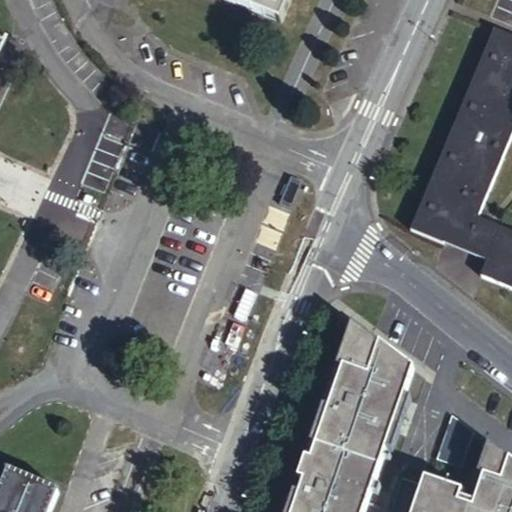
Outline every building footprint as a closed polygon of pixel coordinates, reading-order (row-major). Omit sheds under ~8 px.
[(92,0),(93,0),(111,8),(115,0),(92,0)] [(223,0),(279,23),(289,0),(223,0)] [(0,29),(0,87),(21,39),(0,29)] [(511,43),(490,35),(405,235),(439,249),(442,245),(483,262),(475,283),(511,298),(511,240),(472,224),(511,128),(511,43)] [(356,326),(292,511),(368,511),(417,368),(356,326)] [(429,476),(417,511),(511,511),(511,461),(494,449),(476,498),(429,476)] [(9,472),(0,494),(0,511),(50,511),(59,491),(9,472)]
